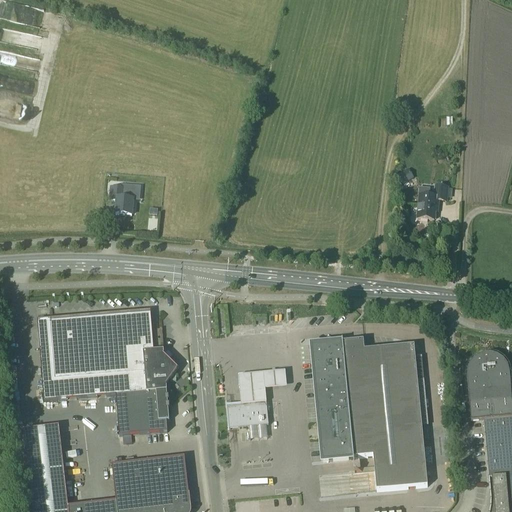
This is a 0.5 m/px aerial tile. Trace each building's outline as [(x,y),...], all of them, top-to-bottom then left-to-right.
[(452,128),(452,119),(438,120),(438,128),(452,128)] [(404,173),(397,178),(402,185),(409,181),(404,173)] [(131,217),(132,201),(131,201),(132,188),(122,187),(121,189),(110,188),(109,202),(116,202),(115,216),(131,217)] [(419,197),(417,220),(433,222),(435,207),(437,207),(437,202),(445,203),(446,198),(447,189),(435,188),(434,199),(428,198),(429,190),(418,189),(418,197),(419,197)] [(147,201),(156,201),(157,189),(148,189),(147,201)] [(416,221),(410,227),(416,233),(422,227),(416,221)] [(150,313),(37,323),(43,403),(115,397),(118,438),(166,434),(166,423),(168,423),(166,393),(166,389),(170,383),(175,382),(175,376),(176,374),(176,370),(174,368),(174,361),(169,362),(163,357),(163,352),(153,353),(150,313)] [(319,347),(311,348),(319,428),(320,438),(322,463),(347,461),(373,459),(374,471),(376,493),(407,490),(427,489),(421,428),(414,358),(413,348),(364,353),(363,343),(360,343),(352,344),(350,344),(321,347),(319,347)] [(511,511),(511,404),(509,375),(507,368),(503,362),(497,358),(490,356),(482,356),(476,360),(470,365),(467,372),(466,379),(470,424),(483,423),(490,501),(490,508),(494,509),(493,511),(511,511)] [(237,377),(240,406),(266,404),(264,390),(284,388),(282,373),(237,377)] [(230,407),(226,408),(228,431),(232,430),(268,427),(266,404),(240,406),(230,407)] [(23,433),(31,511),(67,511),(68,509),(58,428),(23,433)] [(72,448),(74,460),(84,458),(83,447),(72,448)] [(115,504),(68,509),(67,511),(189,511),(184,460),(111,468),(115,504)] [(312,477),(314,495),(362,491),(361,478),(342,480),(342,474),(312,477)]
